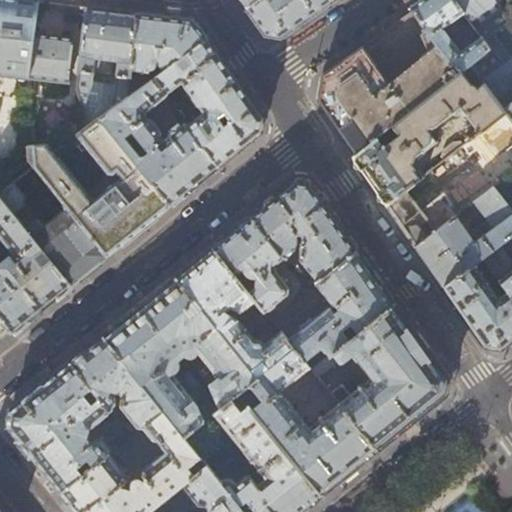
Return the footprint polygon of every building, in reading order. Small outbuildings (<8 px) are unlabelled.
[(0,0),(0,74),(28,77),(34,33),(37,1),(30,0),(0,0)] [(257,0),(247,8),(255,20),(265,34),(280,37),(318,10),(332,0),(257,0)] [(418,0),(409,7),(412,11),(459,72),(461,71),(469,64),(490,47),(481,36),(460,51),(443,27),(463,12),(454,0),(418,0)] [(454,0),(463,12),(469,19),(475,28),(481,36),(490,47),(469,64),(483,83),(497,101),(511,89),(511,19),(497,0),(454,0)] [(511,0),(497,0),(511,19),(511,0)] [(101,116),(127,98),(137,13),(110,9),(86,7),(77,89),(86,127),(101,116)] [(459,72),(412,11),(411,11),(323,74),(318,100),(341,133),(356,153),(356,154),(459,72)] [(165,16),(137,13),(127,98),(153,78),(158,75),(153,69),(154,68),(155,67),(156,66),(156,65),(156,63),(156,62),(163,71),(208,38),(199,28),(191,19),(165,16)] [(470,31),(475,28),(469,19),(464,23),(470,31)] [(48,35),(34,33),(28,77),(68,82),(73,38),(48,35)] [(236,79),(208,38),(163,71),(158,75),(153,78),(165,94),(181,83),(187,91),(183,95),(193,108),(197,105),(203,113),(186,126),(218,166),(240,148),(261,131),(263,116),(236,79)] [(461,71),(459,72),(356,154),(352,157),(364,174),(386,205),(406,188),(425,174),(415,161),(427,153),(426,151),(440,141),(432,131),(456,112),(467,113),(481,131),(505,112),(503,108),(497,101),(483,83),(478,88),(478,87),(477,87),(476,86),(475,85),(474,85),(473,85),(472,85),(471,85),(461,71)] [(144,112),(166,95),(165,94),(153,78),(127,98),(101,116),(170,204),(193,186),(218,166),(186,126),(183,123),(162,140),(160,137),(161,136),(161,134),(161,133),(161,132),(160,131),(151,120),(150,119),(148,118),(147,118),(146,118),(145,118),(144,112)] [(511,101),(503,108),(505,112),(511,120),(511,101)] [(511,120),(505,112),(481,131),(468,140),(487,164),(488,163),(501,180),(511,171),(511,120)] [(101,116),(86,127),(86,129),(79,134),(110,172),(114,173),(117,170),(123,177),(92,201),(47,145),(34,145),(36,164),(68,206),(107,255),(140,229),(170,204),(101,116)] [(443,155),(445,158),(464,144),(462,142),(455,142),(445,149),(443,155)] [(25,198),(13,181),(0,190),(0,194),(71,284),(83,275),(107,255),(68,206),(44,225),(42,222),(41,221),(41,220),(40,220),(38,220),(37,220),(36,220),(35,221),(34,221),(34,222),(32,223),(20,208),(22,206),(23,205),(23,203),(23,202),(23,201),(23,200),(25,198)] [(274,198),(251,217),(285,257),(294,249),(296,235),(297,235),(299,235),(300,235),(302,235),(301,259),(317,281),(357,250),(322,201),(310,183),(295,181),(274,198)] [(474,244),(454,216),(415,246),(461,312),(486,347),(501,349),(511,339),(511,299),(507,293),(498,299),(494,293),(503,287),(482,259),(500,245),(511,236),(511,212),(493,187),(474,201),(494,229),(474,244)] [(406,188),(386,205),(396,220),(415,246),(454,216),(470,204),(463,194),(453,202),(450,197),(443,195),(423,210),(406,188)] [(0,315),(10,328),(13,332),(34,315),(71,284),(0,194),(0,315)] [(232,232),(213,247),(234,274),(243,268),(244,270),(245,271),(247,273),(248,274),(250,274),(250,275),(253,275),(254,275),(256,275),(258,275),(259,274),(258,285),(249,292),(265,312),(289,292),(290,290),(274,270),(275,265),(285,257),(251,217),(232,232)] [(506,254),(500,245),(482,259),(503,287),(507,293),(511,299),(511,267),(511,268),(503,256),(506,254)] [(249,292),(234,274),(213,247),(201,256),(176,277),(256,379),(293,349),(287,341),(281,333),(264,346),(261,341),(254,341),(238,320),(226,311),(230,307),(236,310),(238,309),(241,312),(248,306),(253,312),(253,317),(258,323),(262,324),(270,318),(265,312),(249,292)] [(375,276),(357,250),(317,281),(315,283),(332,303),(334,306),(336,306),(351,325),(357,333),(394,303),(375,276)] [(161,289),(103,336),(164,410),(185,437),(204,421),(198,405),(172,374),(173,373),(174,373),(175,373),(176,372),(177,371),(178,370),(179,369),(179,367),(179,366),(179,365),(179,364),(179,362),(177,360),(176,359),(175,358),(173,357),(172,357),(183,349),(186,355),(191,357),(192,357),(193,357),(196,356),(198,355),(199,354),(200,353),(215,371),(214,372),(219,378),(210,385),(221,408),(240,392),(251,383),(256,379),(176,277),(161,289)] [(343,331),(351,325),(336,306),(334,306),(332,303),(329,306),(330,307),(287,341),(293,349),(304,362),(322,348),(328,357),(349,339),(343,331)] [(423,343),(394,303),(357,333),(349,339),(328,357),(311,371),(317,378),(339,362),(340,363),(343,361),(362,386),(350,395),(341,384),(329,393),(339,405),(376,450),(446,394),(448,379),(423,343)] [(0,335),(10,328),(0,315),(0,335)] [(80,354),(71,362),(111,411),(112,409),(111,408),(116,403),(117,396),(121,393),(124,397),(122,399),(121,405),(140,429),(143,427),(164,410),(103,336),(80,354)] [(309,368),(304,362),(293,349),(256,379),(251,383),(263,398),(252,407),(321,494),(335,481),(376,450),(339,405),(309,430),(279,392),(309,368)] [(88,429),(111,411),(71,362),(41,386),(10,411),(8,426),(25,446),(61,491),(108,455),(111,452),(103,440),(97,440),(92,443),(87,438),(88,429)] [(252,407),(240,392),(221,408),(214,413),(265,477),(257,483),(250,475),(243,474),(235,481),(230,476),(226,476),(224,477),(220,471),(237,458),(232,453),(211,470),(240,505),(247,499),(255,510),(252,511),(298,511),(321,494),(252,407)] [(164,410),(143,427),(152,440),(157,440),(166,452),(143,470),(142,476),(145,480),(142,482),(141,481),(140,481),(138,481),(137,481),(136,481),(135,481),(134,482),(133,483),(132,484),(131,485),(127,479),(128,479),(127,477),(125,478),(108,455),(61,491),(77,511),(147,511),(148,511),(156,505),(165,497),(174,490),(182,484),(207,464),(185,437),(164,410)] [(211,470),(207,464),(182,484),(197,503),(206,504),(211,511),(190,511),(174,490),(165,497),(177,511),(183,511),(184,511),(245,511),(240,505),(211,470)] [(177,511),(165,497),(156,505),(161,511),(177,511)]
